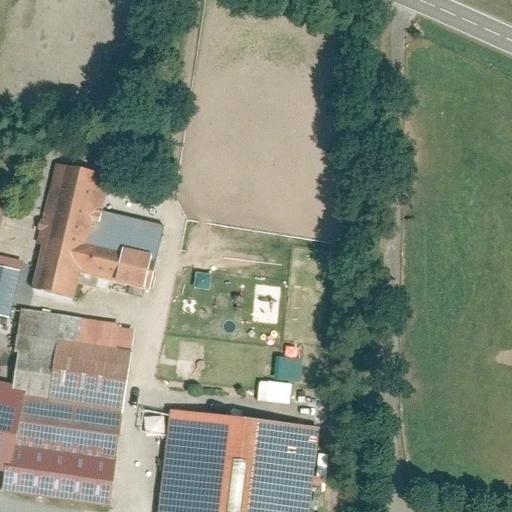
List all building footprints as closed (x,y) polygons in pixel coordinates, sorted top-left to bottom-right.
[(62,172),(32,289),(77,300),(85,271),(150,288),(164,236),(101,219),(110,185),(62,172)] [(57,401),(132,417),(145,354),(71,338),(57,401)] [(0,467),(18,471),(34,396),(37,384),(0,375),(0,467)] [(57,401),(34,396),(18,471),(14,487),(112,508),(132,417),(57,401)] [(180,409),(165,511),(307,511),(320,429),(180,409)]
